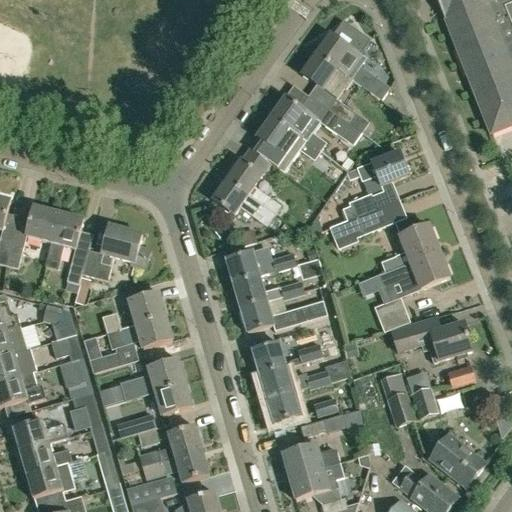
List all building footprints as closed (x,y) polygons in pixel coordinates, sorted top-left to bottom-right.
[(511,0),(437,0),(446,21),(447,21),(492,136),(511,127),(511,0)] [(383,103),(391,91),(361,69),(363,67),(361,58),(353,52),(331,36),(317,56),(354,83),(383,103)] [(354,83),(317,56),(303,76),(325,92),(332,83),(346,93),(354,83)] [(362,136),(343,122),(329,112),(323,108),(315,119),(309,115),(287,99),(273,119),(321,154),(327,146),(313,136),(321,125),(353,148),(362,136)] [(362,136),(370,125),(336,101),(329,112),(343,122),(362,136)] [(273,166),(286,175),(300,154),(301,153),(315,162),(321,154),(273,119),(258,139),(259,140),(252,151),(273,166)] [(273,166),(252,151),(244,163),(243,162),(228,183),(276,217),(281,208),(256,190),(273,166)] [(411,178),(401,154),(358,171),(347,175),(350,183),(361,179),(363,185),(378,179),(382,190),(411,178)] [(342,169),(348,173),(355,165),(349,160),(342,169)] [(276,217),(228,183),(214,202),(236,218),(241,210),(261,225),(265,220),(271,224),(276,217)] [(351,223),(378,212),(372,197),(349,206),(351,209),(343,212),(347,224),(351,222),(351,223)] [(0,232),(4,233),(12,204),(0,200),(0,232)] [(51,246),(59,216),(34,209),(26,239),(51,246)] [(351,224),(351,223),(351,222),(347,224),(348,224),(338,228),(343,239),(355,234),(358,241),(385,229),(378,213),(351,224)] [(59,216),(51,246),(45,269),(58,272),(64,249),(77,253),(85,222),(59,216)] [(309,229),(312,238),(321,235),(316,219),(309,229)] [(147,274),(153,251),(140,248),(143,236),(111,228),(103,256),(90,252),(90,253),(89,253),(87,262),(84,276),(108,284),(116,259),(132,263),(130,269),(147,274)] [(382,266),(386,276),(440,254),(429,228),(401,239),(407,256),(382,266)] [(240,235),(244,248),(256,244),(252,232),(240,235)] [(0,267),(6,269),(13,244),(1,240),(0,243),(0,267)] [(19,272),(25,247),(13,244),(6,269),(19,272)] [(316,250),(307,252),(310,262),(319,259),(316,250)] [(406,298),(451,280),(440,254),(386,276),(380,278),(384,288),(400,282),(406,298)] [(234,287),(261,279),(253,255),(227,263),(234,287)] [(276,276),(297,269),(293,256),(272,262),(276,276)] [(68,285),(80,288),(82,280),(82,277),(83,277),(84,276),(87,262),(74,259),(67,284),(68,285)] [(303,282),(324,276),(320,263),(300,268),(303,282)] [(265,295),(261,279),(234,287),(241,312),(268,304),(268,305),(283,300),(284,303),(305,297),(302,285),(281,291),(280,290),(265,295)] [(82,280),(80,288),(78,296),(76,305),(85,307),(91,282),(82,280)] [(138,328),(167,319),(160,295),(131,303),(138,328)] [(11,318),(5,297),(0,298),(0,334),(20,329),(16,316),(11,318)] [(385,336),(411,325),(401,299),(375,310),(385,336)] [(328,319),(324,304),(272,319),(268,305),(268,304),(241,312),(248,336),(274,329),(275,334),(328,319)] [(48,309),(40,306),(38,312),(47,315),(44,325),(57,328),(60,325),(63,312),(49,308),(48,309)] [(64,341),(77,337),(70,314),(63,312),(60,325),(64,341)] [(108,336),(122,332),(117,316),(103,320),(108,336)] [(146,361),(151,360),(148,351),(174,343),(167,319),(138,328),(145,351),(144,352),(146,361)] [(438,320),(429,323),(408,330),(393,335),(399,355),(414,350),(428,346),(434,366),(441,364),(473,354),(465,326),(442,333),(438,320)] [(0,359),(14,355),(27,351),(20,329),(0,334),(0,359)] [(112,352),(127,348),(122,332),(108,336),(112,352)] [(83,360),(77,337),(64,341),(51,345),(56,361),(69,358),(71,364),(83,360)] [(102,360),(97,340),(84,344),(90,363),(94,377),(121,369),(117,355),(102,360)] [(261,378),(287,371),(280,345),(253,353),(261,378)] [(343,349),(344,352),(346,360),(358,356),(355,346),(343,349)] [(302,367),(324,360),(320,347),(298,353),(302,367)] [(0,359),(0,384),(22,378),(21,378),(33,374),(37,373),(34,362),(30,350),(27,351),(14,355),(0,359)] [(72,401),(94,395),(83,360),(71,364),(78,387),(68,390),(72,401)] [(154,396),(158,395),(157,394),(186,386),(179,361),(153,369),(150,370),(154,382),(151,383),(137,386),(137,383),(122,387),(127,404),(142,400),(141,399),(154,396)] [(352,380),(347,363),(325,369),(326,374),(308,379),(307,376),(290,381),(287,371),(261,378),(267,402),(294,395),(309,390),(310,393),(332,387),(331,386),(352,380)] [(453,391),(475,384),(471,370),(449,377),(453,391)] [(22,378),(0,384),(0,410),(10,408),(28,402),(29,407),(47,402),(43,388),(38,390),(33,374),(21,378),(22,378)] [(398,430),(410,425),(416,423),(408,397),(409,396),(402,376),(382,383),(398,430)] [(164,418),(193,410),(186,386),(157,394),(158,395),(164,418)] [(114,391),(118,405),(126,402),(122,388),(114,391)] [(421,422),(440,416),(433,392),(412,398),(419,421),(420,423),(421,422)] [(104,430),(94,395),(72,401),(72,402),(73,402),(76,412),(75,413),(80,432),(90,429),(91,433),(104,430)] [(275,427),(301,419),(294,395),(267,402),(275,427)] [(318,421),(339,415),(335,401),(314,407),(318,421)] [(123,440),(157,430),(153,416),(119,426),(123,440)] [(47,434),(43,421),(13,430),(21,455),(51,446),(68,441),(65,428),(47,434)] [(304,441),(327,435),(324,423),(301,430),(304,441)] [(143,470),(203,453),(197,428),(169,436),(173,450),(159,454),(158,453),(139,458),(143,470)] [(98,457),(110,453),(104,430),(91,433),(98,457)] [(466,491),(485,466),(449,438),(430,463),(466,491)] [(54,457),(51,446),(21,455),(27,477),(57,469),(68,466),(73,465),(70,456),(69,452),(54,457)] [(319,457),(317,448),(283,457),(290,480),(323,471),(340,466),(337,455),(333,453),(319,457)] [(110,453),(98,457),(101,468),(108,491),(121,487),(110,453)] [(210,477),(203,453),(143,470),(147,484),(166,478),(180,474),(183,485),(210,477)] [(57,469),(27,477),(34,501),(63,493),(63,495),(76,491),(72,477),(72,478),(68,466),(57,469)] [(340,466),(323,471),(290,480),(296,503),(319,497),(323,511),(346,511),(349,511),(345,500),(342,501),(336,483),(344,480),(340,466)] [(424,484),(412,475),(405,469),(394,484),(400,490),(400,491),(412,501),(411,502),(423,511),(450,511),(459,501),(430,478),(424,484)] [(155,484),(127,492),(126,492),(131,509),(160,502),(155,484)] [(127,511),(121,487),(108,491),(99,494),(103,506),(112,504),(114,511),(127,511)] [(191,511),(220,511),(215,494),(188,502),(191,511)] [(163,511),(160,502),(131,509),(132,511),(163,511)]
